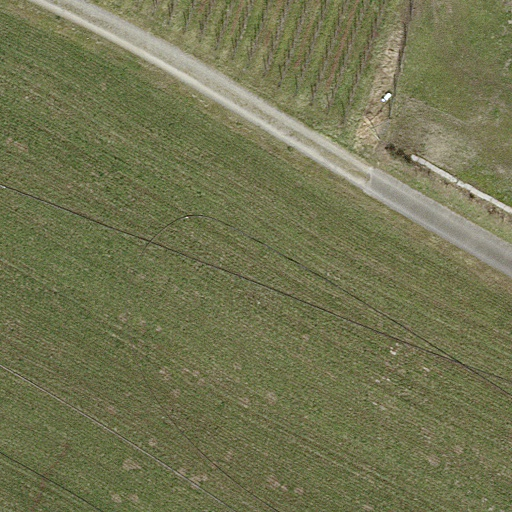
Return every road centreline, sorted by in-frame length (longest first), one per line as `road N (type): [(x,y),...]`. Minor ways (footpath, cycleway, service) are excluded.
road 1 (track): [(47,0),(364,172)]
road 2 (unclassified): [(364,172),(511,258)]
